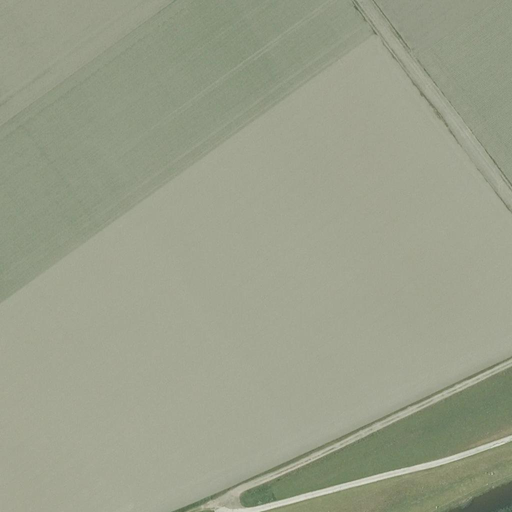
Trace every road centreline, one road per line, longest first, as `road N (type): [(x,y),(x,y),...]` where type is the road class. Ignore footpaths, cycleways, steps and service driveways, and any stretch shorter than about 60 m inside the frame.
road 1 (track): [(511,362),(195,511)]
road 2 (track): [(511,439),(253,511)]
